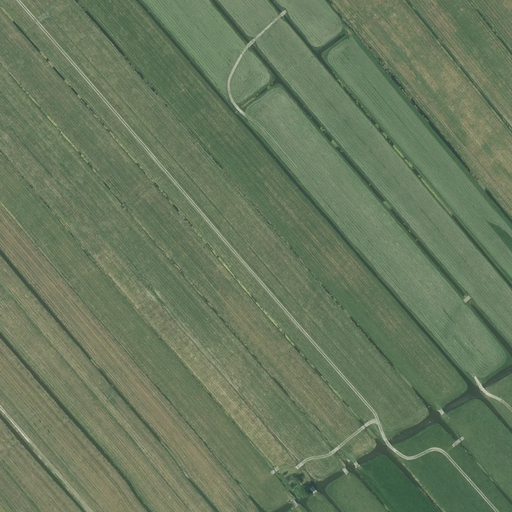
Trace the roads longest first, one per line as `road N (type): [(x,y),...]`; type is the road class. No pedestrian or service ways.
road 1 (track): [(377,420),(16,0)]
road 2 (track): [(511,410),(483,390),(259,124),(237,109),(230,75),(287,11)]
road 3 (track): [(511,206),(358,21)]
road 4 (track): [(496,511),(443,451),(402,456),(377,420)]
road 5 (track): [(272,472),(329,455),(377,420)]
